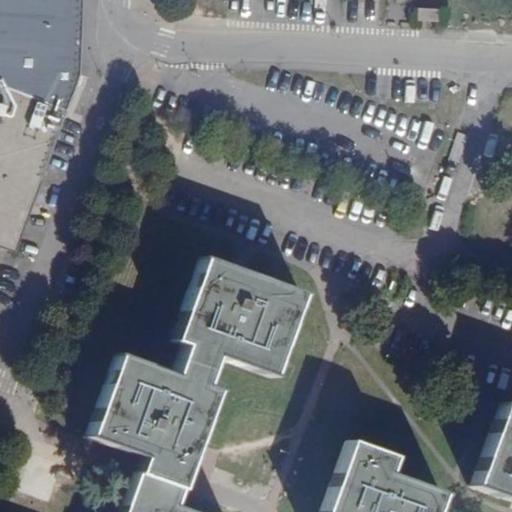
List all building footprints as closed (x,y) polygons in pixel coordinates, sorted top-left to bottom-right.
[(0,0),(0,61),(79,64),(82,0),(0,0)] [(442,10),(421,9),(421,23),(442,23),(442,10)] [(79,64),(0,61),(0,87),(65,111),(78,75),(79,64)] [(0,247),(14,252),(65,111),(0,87),(0,247)] [(187,511),(172,506),(188,458),(183,456),(189,441),(194,443),(212,391),(201,387),(212,356),(268,376),(297,294),(245,276),(240,289),(224,284),(229,270),(200,259),(170,341),(181,345),(170,376),(114,356),(84,438),(139,457),(119,511),(187,511)] [(245,276),(229,270),(224,284),(240,289),(245,276)] [(511,302),(490,294),(478,327),(503,336),(499,347),(511,352),(511,302)] [(511,410),(500,406),(470,486),(511,502),(511,410)] [(183,456),(188,458),(194,443),(189,441),(183,456)] [(430,511),(437,493),(383,474),(388,458),(345,442),(320,511),(430,511)]
